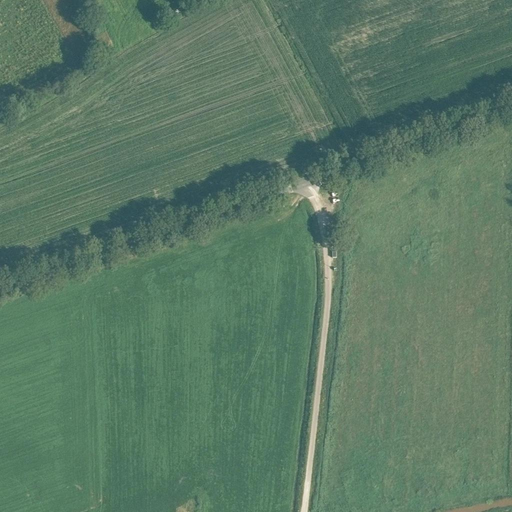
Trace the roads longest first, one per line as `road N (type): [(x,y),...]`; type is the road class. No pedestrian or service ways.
road 1 (unclassified): [(0,289),(511,105)]
road 2 (track): [(302,511),(326,301),(326,256),(307,179)]
